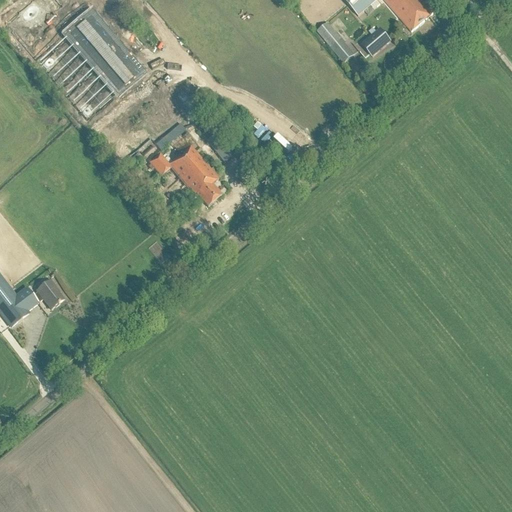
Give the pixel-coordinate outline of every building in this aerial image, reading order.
[(376,0),(341,0),(356,17),(376,0)] [(433,16),(419,0),(381,0),(411,35),(433,16)] [(462,0),(467,9),(472,6),(468,0),(462,0)] [(118,94),(138,77),(91,20),(70,38),(118,94)] [(355,57),(328,25),(317,34),(344,66),(355,57)] [(372,37),(361,47),(372,60),(391,44),(380,30),(376,34),(373,30),(369,34),(372,37)] [(154,83),(124,107),(134,120),(165,97),(154,83)] [(106,132),(113,139),(127,127),(121,120),(106,132)] [(180,126),(155,147),(160,152),(185,132),(180,126)] [(215,135),(206,143),(209,147),(224,164),(233,156),(218,139),(215,135)] [(160,156),(149,165),(161,179),(171,170),(196,198),(197,197),(208,209),(222,197),(213,187),(219,181),(223,177),(215,167),(210,171),(198,156),(191,148),(174,163),(169,167),(160,156)] [(0,279),(0,315),(11,329),(28,316),(27,314),(43,302),(51,312),(57,307),(58,308),(59,307),(59,306),(63,303),(64,303),(59,296),(59,295),(50,283),(36,293),(37,294),(33,298),(30,294),(26,289),(15,298),(11,293),(0,279)] [(38,368),(41,363),(35,360),(32,365),(38,368)]
